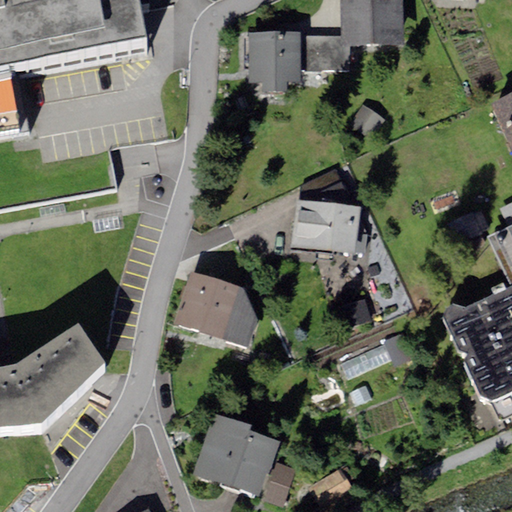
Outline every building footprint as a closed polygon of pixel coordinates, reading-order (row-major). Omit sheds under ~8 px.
[(0,0),(0,137),(18,135),(6,67),(146,38),(138,0),(0,0)] [(403,45),(401,0),(340,0),(341,37),(341,46),(350,46),(403,45)] [(300,32),(248,33),(249,84),(262,83),(262,91),(286,90),(286,83),(301,83),(301,72),(300,37),(300,32)] [(350,72),(350,46),(341,46),(341,37),(300,37),(301,72),(350,72)] [(511,92),(490,102),(511,152),(511,92)] [(361,207),(296,200),(291,249),(355,256),(356,251),(366,253),(367,235),(358,234),(361,207)] [(508,227),(511,225),(511,203),(500,209),(508,227)] [(511,225),(508,227),(488,236),(511,286),(511,285),(511,225)] [(244,290),(191,273),(173,323),(247,349),(257,319),(244,290)] [(445,311),(442,318),(483,405),(511,390),(511,285),(511,286),(465,307),(454,306),(445,311)] [(13,366),(0,368),(0,426),(42,423),(105,362),(79,325),(13,366)] [(347,380),(396,359),(389,343),(340,364),(347,380)] [(259,497),(279,441),(249,431),(251,425),(214,412),(192,473),(259,497)] [(296,470),(277,463),(264,500),(283,507),(296,470)] [(342,470),(311,486),(321,505),(352,489),(342,470)]
